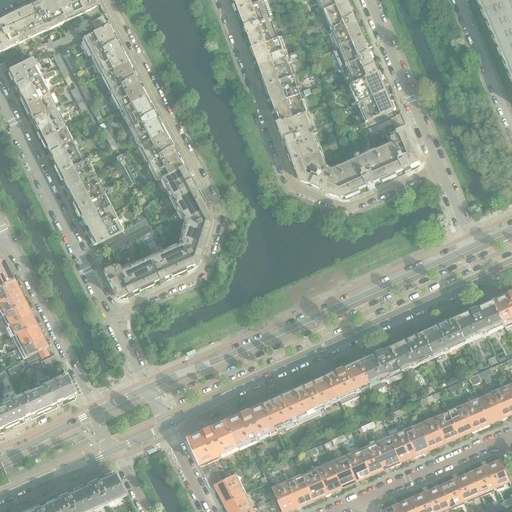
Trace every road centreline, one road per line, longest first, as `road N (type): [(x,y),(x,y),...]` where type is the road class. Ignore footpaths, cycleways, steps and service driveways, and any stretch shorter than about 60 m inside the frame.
road 1 (residential): [(113,0),(224,210),(204,281),(112,319)]
road 2 (tertiary): [(166,426),(511,267)]
road 3 (residential): [(439,169),(338,218),(280,186),(211,0)]
road 4 (tertiary): [(474,245),(147,388)]
road 5 (residential): [(112,319),(0,95)]
road 6 (residential): [(11,242),(94,411)]
road 7 (residential): [(439,169),(367,0)]
road 8 (residential): [(362,499),(505,439)]
road 9 (residential): [(511,127),(459,0)]
road 10 (tertiary): [(0,497),(112,449)]
